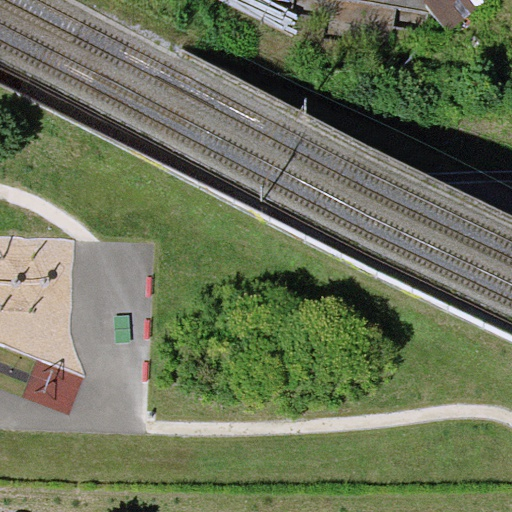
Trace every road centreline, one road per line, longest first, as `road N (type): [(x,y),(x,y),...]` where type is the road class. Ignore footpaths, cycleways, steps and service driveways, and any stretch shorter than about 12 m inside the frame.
road 1 (motorway): [(511,259),(0,243)]
road 2 (motorway): [(0,379),(511,386)]
